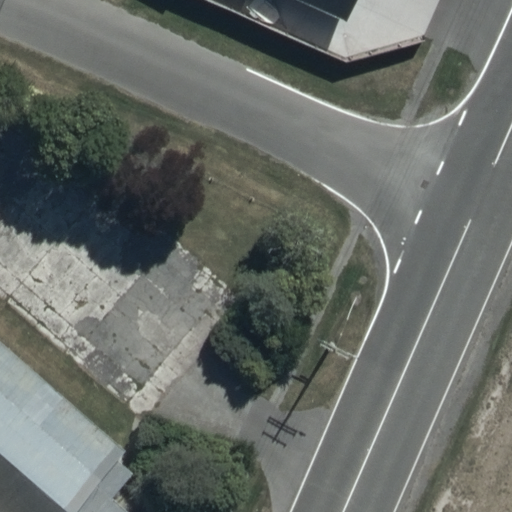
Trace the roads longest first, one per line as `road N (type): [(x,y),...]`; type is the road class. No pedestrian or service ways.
road 1 (residential): [(473,206),(21,0)]
road 2 (tertiary): [(342,511),(473,206)]
